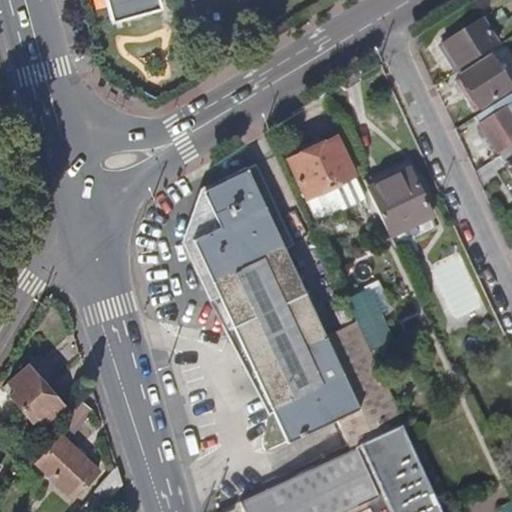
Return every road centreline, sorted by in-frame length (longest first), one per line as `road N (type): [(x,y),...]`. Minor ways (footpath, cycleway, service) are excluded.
road 1 (secondary): [(80,205),(381,18)]
road 2 (primary): [(168,511),(80,205)]
road 3 (residential): [(511,300),(381,18)]
road 4 (unknown): [(161,488),(220,458),(238,395),(205,345),(157,340),(118,351)]
road 5 (primary): [(80,205),(24,0)]
road 6 (residential): [(80,205),(0,338)]
